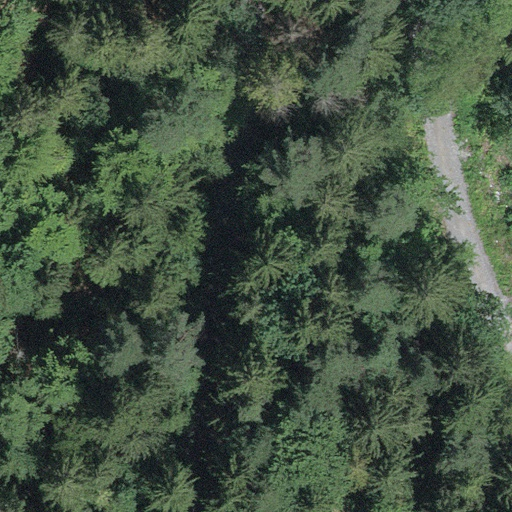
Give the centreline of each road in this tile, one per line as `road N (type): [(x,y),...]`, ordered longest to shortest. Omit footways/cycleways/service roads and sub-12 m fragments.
road 1 (track): [(189,511),(222,285),(248,0)]
road 2 (track): [(418,0),(443,152),(470,244),(511,313)]
